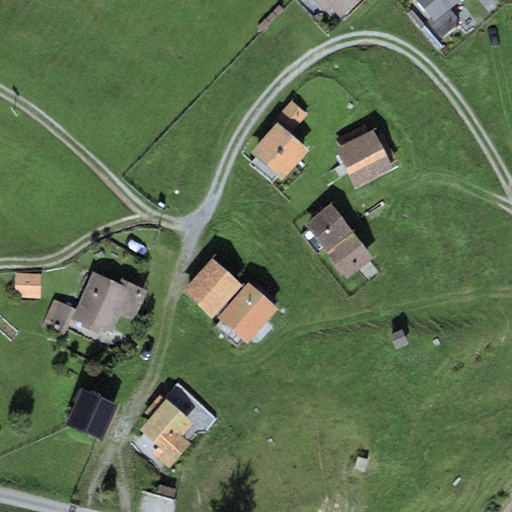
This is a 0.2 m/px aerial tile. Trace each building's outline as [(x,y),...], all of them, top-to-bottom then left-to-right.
[(322,0),(340,17),(356,0),(322,0)] [(417,0),(434,19),(456,0),(417,0)] [(277,123),(250,153),(281,180),(308,150),(290,133),(307,115),(291,101),(274,120),(277,123)] [(338,145),(334,148),(355,188),(392,168),(390,164),(396,160),(382,132),(376,135),(373,129),(369,131),(365,124),(335,139),(338,145)] [(331,203),(304,224),(326,253),(353,232),(331,203)] [(353,232),(326,253),(346,278),(373,257),(353,232)] [(213,258),(183,291),(211,317),(241,284),(213,258)] [(119,283),(92,272),(76,310),(53,300),(42,326),(63,336),(71,318),(82,323),(80,326),(98,334),(101,328),(112,333),(120,315),(134,321),(148,291),(121,279),(119,283)] [(41,274),(16,273),(15,297),(40,298),(41,274)] [(248,282),(218,317),(247,342),(277,307),(248,282)] [(119,406),(82,388),(65,423),(101,441),(119,406)] [(149,417),(138,429),(158,446),(152,453),(169,467),(190,443),(181,436),(192,423),(159,394),(144,412),(149,417)] [(175,511),(179,500),(144,492),(139,511),(175,511)]
